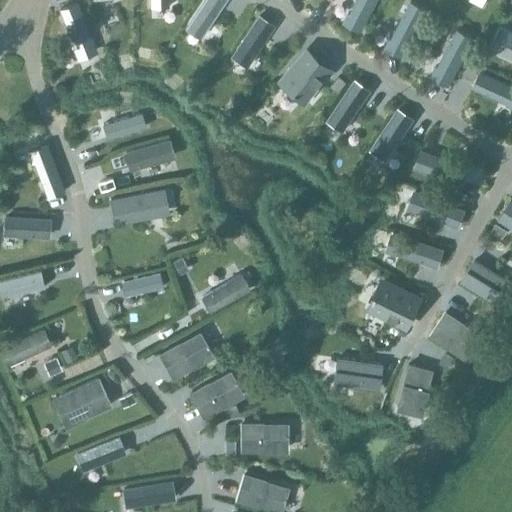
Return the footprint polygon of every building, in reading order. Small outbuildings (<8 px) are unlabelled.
[(203,0),(185,28),(200,38),(225,0),(203,0)] [(348,12),(342,23),(344,23),(361,32),(377,0),(356,0),(350,13),(348,12)] [(390,38),(384,48),(386,49),(402,58),(427,10),(411,1),(391,39),(390,38)] [(77,3),(60,10),(75,49),(74,49),(78,60),(79,60),(97,53),(77,3)] [(468,32),(484,23),(475,5),(458,14),(468,32)] [(258,15),(230,57),(246,67),(274,26),(258,15)] [(511,33),(501,28),(490,50),(511,59),(511,33)] [(436,66),(430,76),(431,77),(448,86),(474,38),(457,30),(437,67),(436,66)] [(306,52),(282,81),(304,99),(328,70),(306,52)] [(179,74),(207,95),(216,83),(188,63),(179,74)] [(511,86),(480,73),(473,88),(508,103),(507,105),(511,107),(511,86)] [(355,80),(327,121),(343,132),(371,90),(355,80)] [(231,94),(224,107),(254,124),(262,111),(231,94)] [(64,103),(65,122),(79,122),(79,130),(96,129),(94,102),(64,103)] [(398,108),(370,150),(386,160),(414,119),(398,108)] [(142,113),(103,125),(107,138),(146,127),(142,113)] [(170,139),(124,153),(129,170),(157,162),(157,163),(175,158),(175,157),(170,139)] [(45,146),(27,153),(45,199),(62,192),(45,146)] [(421,150),(415,168),(462,186),(468,170),(469,167),(459,163),(458,164),(421,150)] [(111,180),(99,183),(101,191),(113,187),(111,180)] [(163,189),(110,200),(115,224),(168,213),(163,189)] [(407,208),(407,209),(418,213),(418,212),(458,227),(465,209),(414,190),(407,208)] [(511,199),(499,220),(511,227),(511,199)] [(200,218),(169,219),(169,235),(201,234),(200,218)] [(2,219),(1,237),(47,239),(47,221),(2,219)] [(113,233),(118,250),(150,242),(145,224),(113,233)] [(386,250),(385,252),(396,255),(397,254),(438,267),(444,249),(392,232),(386,250)] [(181,258),(174,262),(180,273),(187,269),(181,258)] [(511,281),(475,259),(461,282),(500,307),(511,287),(511,281)] [(161,270),(119,278),(122,294),(163,285),(161,270)] [(43,277),(41,274),(40,271),(38,272),(36,271),(27,273),(25,275),(0,280),(0,292),(1,297),(44,287),(43,284),(44,281),(43,277)] [(237,277),(228,281),(227,283),(202,298),(210,312),(248,290),(247,287),(247,284),(245,280),(242,278),(241,276),(239,277),(237,277)] [(407,325),(420,299),(386,282),(373,308),(407,325)] [(148,321),(178,308),(171,293),(141,306),(148,321)] [(445,311),(430,335),(469,361),(485,336),(445,311)] [(43,331),(0,350),(6,364),(49,345),(43,331)] [(200,331),(159,354),(173,379),(213,356),(200,331)] [(55,358),(48,362),(53,373),(60,369),(55,358)] [(336,358),(332,384),(379,390),(382,364),(336,358)] [(408,363),(396,409),(421,415),(434,370),(408,363)] [(230,371),(189,393),(203,418),(244,396),(230,371)] [(66,406),(68,411),(67,413),(71,422),(73,423),(83,419),(84,417),(110,405),(98,379),(61,395),(62,397),(62,401),(63,404),(66,406)] [(277,389),(275,379),(247,385),(249,396),(277,389)] [(120,399),(123,406),(134,401),(131,394),(120,399)] [(293,396),(281,401),(293,431),(306,426),(293,396)] [(241,423),(241,451),(287,451),(287,423),(241,423)] [(118,436),(75,453),(83,471),(125,454),(118,436)] [(310,472),(310,455),(283,455),(283,471),(310,472)] [(243,474),(235,501),(272,511),(280,511),(288,487),(243,474)] [(172,480),(122,488),(125,507),(175,500),(172,480)]
